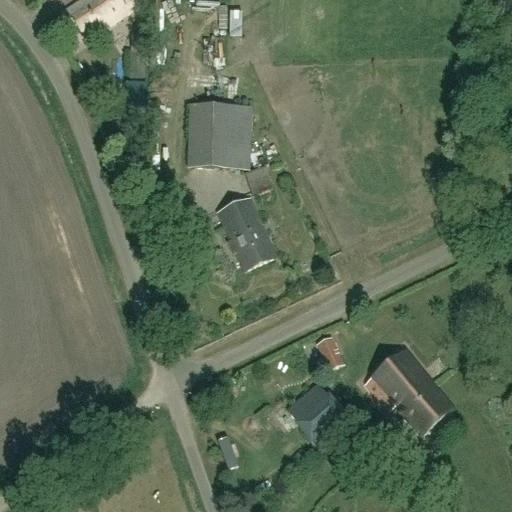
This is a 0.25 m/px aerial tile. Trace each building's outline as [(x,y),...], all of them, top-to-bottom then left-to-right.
[(108,29),(138,10),(146,5),(143,0),(86,0),(67,12),(83,38),(105,24),(108,29)] [(132,37),(131,53),(141,54),(142,38),(132,37)] [(250,172),(252,109),(191,107),(189,170),(250,172)] [(284,127),(270,127),(270,143),(284,143),(284,127)] [(252,197),(274,190),(266,169),(245,176),(252,197)] [(244,275),(277,260),(251,201),(217,216),(244,275)] [(415,313),(437,296),(427,285),(406,301),(415,313)] [(329,375),(345,368),(331,340),(317,346),(329,375)] [(422,441),(455,413),(403,353),(363,388),(389,418),(396,412),(422,441)] [(323,457),(353,431),(316,388),(286,415),(323,457)]
